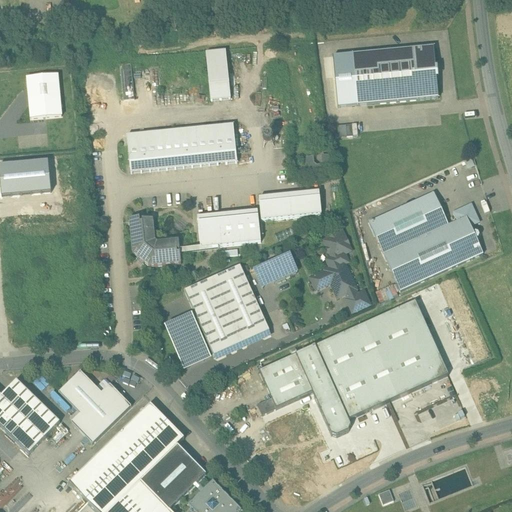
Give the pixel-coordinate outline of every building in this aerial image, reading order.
[(434,48),(353,56),(358,107),(439,99),(434,48)] [(226,52),(206,54),(211,102),(231,100),(226,52)] [(59,76),(27,79),(30,120),(62,118),(59,76)] [(233,126),(127,137),(131,175),(237,164),(233,126)] [(340,128),(332,129),(333,140),(341,139),(340,128)] [(316,157),(309,157),(309,167),(315,172),(323,174),(330,169),(331,165),(331,156),(325,157),(325,165),(321,167),(318,164),(316,157)] [(319,193),(259,199),(261,216),(258,216),(259,222),(322,216),(319,193)] [(434,194),(369,223),(384,255),(448,226),(434,194)] [(258,212),(198,218),(201,249),(261,243),(259,222),(258,216),(258,212)] [(448,226),(384,255),(401,292),(483,255),(476,239),(478,238),(479,236),(478,234),(476,233),(473,234),(466,218),(448,226)] [(153,221),(142,222),(143,225),(140,225),(140,220),(130,221),(133,254),(150,268),(181,265),(180,255),(177,255),(177,253),(180,252),(179,242),(157,244),(155,243),(153,221)] [(356,291),(344,265),(348,263),(344,255),(350,252),(347,245),(348,245),(346,240),(345,240),(342,234),(336,237),(335,236),(331,238),(331,239),(325,242),(328,249),(327,249),(329,253),(330,253),(332,258),(327,261),(331,269),(326,272),(326,273),(311,279),(317,291),(331,284),(338,299),(346,295),(349,300),(357,296),(355,291),(356,291)] [(254,272),(262,288),(297,272),(290,256),(254,272)] [(240,267),(184,292),(213,357),(269,332),(240,267)] [(375,292),(380,303),(394,297),(389,286),(375,292)] [(349,300),(347,301),(353,313),(369,306),(364,294),(357,296),(349,300)] [(416,303),(296,356),(295,354),(287,357),(289,360),(260,373),(272,400),(258,406),(262,416),(313,394),(333,385),(348,422),(449,377),(416,303)] [(210,359),(192,317),(166,328),(184,370),(210,359)] [(102,395),(81,373),(59,394),(80,416),(71,424),(93,446),(131,408),(110,386),(102,395)] [(60,424),(17,382),(2,398),(0,395),(0,427),(29,456),(60,424)] [(348,422),(333,385),(313,394),(332,435),(344,440),(346,439),(351,427),(348,422)] [(151,406),(70,485),(96,511),(110,511),(141,483),(177,447),(184,440),(151,406)] [(177,447),(141,483),(170,511),(206,476),(177,447)] [(169,511),(170,511),(141,483),(110,511),(169,511)] [(241,511),(213,483),(189,507),(193,511),(241,511)] [(389,491),(379,495),(381,501),(392,496),(389,491)] [(392,496),(381,501),(383,506),(394,502),(392,496)]
